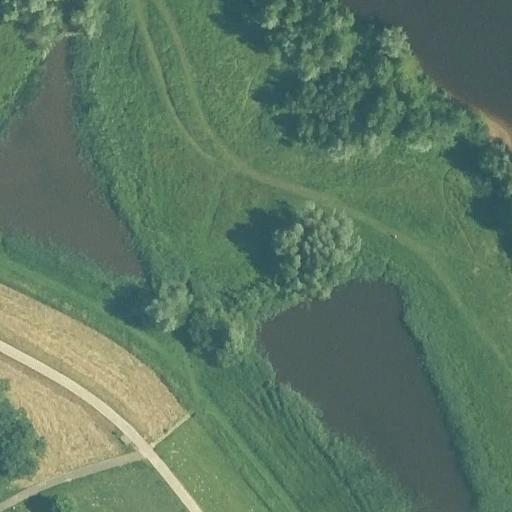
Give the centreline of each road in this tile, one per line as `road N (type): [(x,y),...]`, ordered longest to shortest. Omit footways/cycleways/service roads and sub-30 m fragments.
road 1 (track): [(155,0),(211,136),(228,156),(278,188),(383,213),(454,255),(511,380)]
road 2 (track): [(146,453),(193,415),(198,398),(181,294),(207,212),(238,165)]
road 3 (track): [(0,258),(165,350),(198,398)]
road 4 (track): [(295,511),(198,398)]
